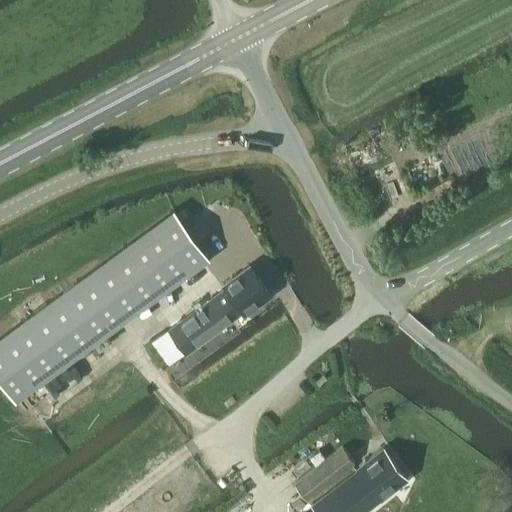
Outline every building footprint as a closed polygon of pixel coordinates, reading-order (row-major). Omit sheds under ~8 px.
[(209,257),(174,208),(0,335),(0,377),(15,399),(209,257)] [(392,255),(386,244),(375,250),(381,260),(392,255)] [(228,280),(224,283),(226,286),(243,309),(245,312),(248,310),(251,315),(263,306),(259,302),(271,293),(249,264),(233,277),(232,276),(232,277),(229,280),(228,279),(228,280)] [(243,309),(226,286),(169,328),(186,351),(243,309)] [(343,445),(342,446),(295,482),(307,497),(355,460),(343,445)] [(355,468),(356,470),(311,504),(317,511),(360,511),(379,498),(380,499),(408,478),(383,446),(355,468)]
